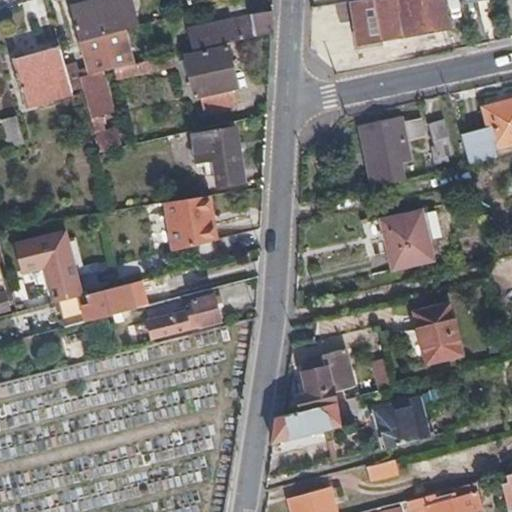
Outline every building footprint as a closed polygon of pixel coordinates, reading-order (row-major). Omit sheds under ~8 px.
[(130,0),(105,0),(70,11),(79,41),(105,34),(123,29),(137,25),(130,0)] [(242,6),(242,0),(234,0),(226,2),(228,10),(242,6)] [(360,0),(355,1),(349,2),(356,44),(446,26),(442,0),(360,0)] [(211,45),(270,32),(271,10),(246,13),(207,23),(211,45)] [(119,64),(122,64),(131,62),(123,29),(105,34),(105,37),(82,43),(89,67),(78,70),(80,75),(109,67),(119,64)] [(66,66),(60,45),(13,60),(26,104),(72,91),(72,88),(66,66)] [(228,45),(187,54),(196,96),(203,94),(207,112),(237,105),(233,87),(237,86),(228,45)] [(156,65),(155,57),(151,57),(131,62),(122,64),(124,72),(156,65)] [(66,66),(72,88),(82,85),(80,75),(78,70),(77,63),(66,66)] [(80,75),(82,85),(95,128),(98,143),(117,139),(115,124),(105,126),(100,109),(105,108),(98,81),(110,78),(109,67),(80,75)] [(458,133),(465,162),(492,156),(491,149),(511,143),(511,97),(480,105),(486,126),(458,133)] [(375,184),(406,176),(397,140),(424,134),(420,116),(404,119),(402,113),(360,124),(375,184)] [(26,140),(19,115),(3,119),(10,145),(26,140)] [(442,117),(426,121),(434,152),(409,157),(412,168),(436,162),(435,156),(450,151),(442,117)] [(235,126),(192,133),(196,164),(203,164),(206,175),(218,174),(218,184),(243,180),(235,126)] [(173,249),(214,238),(203,195),(160,201),(173,249)] [(433,260),(421,209),(381,220),(393,271),(433,260)] [(56,300),(83,293),(66,229),(15,243),(23,270),(47,264),(56,300)] [(68,323),(135,306),(128,281),(94,290),(83,293),(56,300),(64,325),(68,323)] [(199,325),(220,319),(212,292),(192,297),(195,307),(148,319),(152,337),(191,327),(191,326),(199,324),(199,325)] [(7,295),(0,297),(0,309),(9,307),(7,295)] [(447,303),(412,312),(415,328),(417,328),(426,361),(459,352),(447,303)] [(76,357),(115,347),(113,335),(73,345),(76,357)] [(297,395),(300,409),(342,399),(346,398),(342,387),(354,384),(345,347),(321,353),(323,356),(303,362),(304,369),(301,370),(306,391),(297,395)] [(371,363),(374,386),(389,384),(385,361),(371,363)] [(381,448),(429,436),(421,397),(372,410),(381,448)] [(300,409),(276,415),(272,443),(323,429),(340,424),(337,412),(344,411),(342,399),(300,409)] [(401,472),(397,457),(367,465),(372,480),(401,472)] [(468,484),(407,500),(409,508),(427,503),(470,493),(468,484)] [(335,511),(330,489),(290,500),(293,511),(335,511)] [(470,493),(427,503),(429,511),(458,511),(482,507),(478,491),(470,493)]
